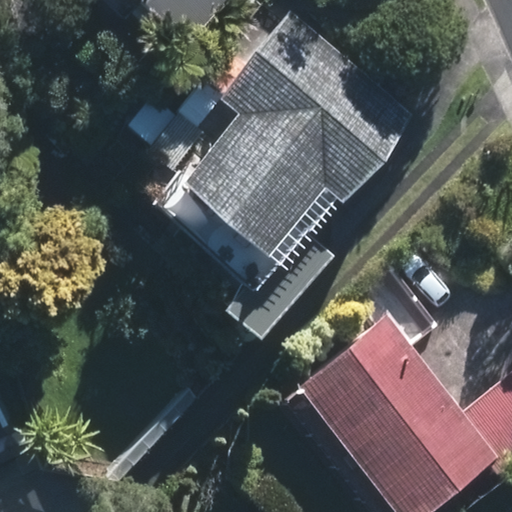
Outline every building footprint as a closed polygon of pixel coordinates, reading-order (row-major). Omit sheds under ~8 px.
[(127,0),(175,44),(217,0),(127,0)] [(396,126),(283,26),(223,94),(244,113),(195,168),(185,159),(160,187),(258,272),(292,233),(278,220),(316,177),(336,194),(396,126)] [(326,253),(301,231),(228,313),(253,335),(326,253)] [(387,325),(301,390),(393,511),(415,511),(487,458),(387,325)] [(0,422),(10,418),(0,396),(0,422)]
